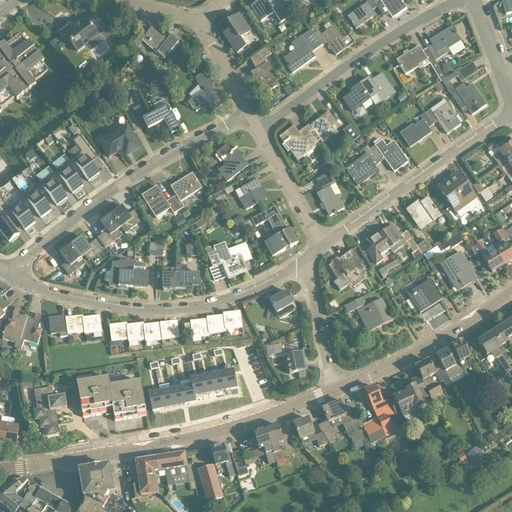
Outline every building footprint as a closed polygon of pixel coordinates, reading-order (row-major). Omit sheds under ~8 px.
[(288,18),(275,0),(262,0),(251,8),(261,23),(274,13),(281,23),(288,18)] [(377,8),(370,0),(363,0),(364,1),(364,0),(367,5),(347,19),(356,30),(375,17),(372,12),(377,8)] [(370,0),(377,8),(382,5),(392,20),(406,10),(399,0),(370,0)] [(511,0),(504,0),(505,1),(501,2),(506,16),(511,13),(511,0)] [(304,20),(310,16),(307,12),(301,16),(304,20)] [(240,16),(228,24),(232,30),(223,36),(236,55),(250,45),(245,38),(244,36),(251,32),(240,16)] [(318,21),(311,19),(309,25),(316,27),(318,21)] [(67,29),(59,35),(67,45),(70,43),(77,53),(84,47),(83,45),(96,35),(86,20),(70,33),(67,29)] [(131,42),(141,31),(134,25),(124,36),(131,42)] [(313,35),(321,47),(326,44),(335,57),(347,49),(332,28),(320,36),(317,32),(313,35)] [(434,62),(439,59),(437,54),(447,48),(448,50),(460,43),(451,29),(429,42),(432,47),(427,50),(434,62)] [(166,42),(151,30),(141,42),(153,52),(153,51),(163,60),(179,41),(172,35),(166,42)] [(321,47),(313,35),(310,32),(291,45),(295,51),(294,52),(284,60),(289,66),(287,68),(292,75),(315,59),(312,54),(321,47)] [(27,46),(20,37),(5,48),(4,46),(3,47),(0,48),(0,110),(1,111),(15,100),(16,102),(36,87),(34,85),(49,73),(42,65),(44,64),(29,44),(27,46)] [(265,99),(272,95),(270,91),(278,87),(271,76),(274,74),(265,58),(271,55),(267,48),(250,60),(253,65),(256,71),(251,74),(263,96),(265,99)] [(434,62),(427,50),(422,53),(419,48),(397,61),(405,76),(418,69),(417,66),(427,61),(429,65),(430,65),(441,83),(445,80),(434,62)] [(162,65),(156,60),(152,64),(158,69),(162,65)] [(452,72),(450,64),(441,65),(443,74),(452,72)] [(460,81),(477,71),(472,64),(455,74),(460,81)] [(221,107),(204,75),(195,80),(201,91),(188,104),(196,113),(207,103),(213,113),(221,107)] [(395,94),(383,77),(372,84),(369,80),(351,93),(352,95),(343,101),(352,113),(376,97),(381,104),(395,94)] [(156,90),(164,87),(162,81),(154,83),(156,90)] [(437,95),(443,91),(440,85),(434,89),(437,95)] [(466,90),(463,86),(450,95),(458,106),(463,103),(472,116),(486,106),(472,86),(466,90)] [(283,90),(287,97),(293,94),(289,87),(283,90)] [(401,105),(407,101),(403,96),(397,100),(401,105)] [(106,98),(107,105),(114,104),(113,97),(106,98)] [(179,129),(166,104),(164,101),(153,106),(157,113),(143,121),(148,131),(164,122),(170,134),(172,136),(180,131),(179,129)] [(139,117),(148,111),(144,104),(135,110),(139,117)] [(425,115),(433,126),(438,123),(447,136),(461,126),(447,106),(434,116),(431,112),(425,115)] [(308,136),(316,148),(321,144),(318,140),(337,125),(328,113),(309,128),(312,133),(308,136)] [(428,130),(433,126),(425,115),(420,119),(423,123),(414,130),(412,128),(401,136),(410,149),(431,134),(428,130)] [(382,131),(386,128),(382,123),(378,126),(382,131)] [(352,143),(360,137),(351,125),(343,131),(352,143)] [(75,126),(70,130),(75,136),(80,133),(75,126)] [(316,148),(308,136),(303,140),(293,127),(282,136),(287,142),(285,143),(290,151),(292,149),(300,160),(316,148)] [(140,149),(127,128),(100,145),(109,159),(127,148),(131,154),(140,149)] [(81,153),(71,161),(80,171),(89,183),(90,182),(91,183),(97,178),(97,177),(98,176),(90,165),(97,160),(80,137),(73,142),(81,153)] [(50,138),(46,142),(50,146),(54,142),(50,138)] [(359,147),(364,143),(360,138),(355,142),(359,147)] [(499,167),(511,158),(511,143),(508,138),(497,146),(501,151),(492,158),(497,163),(497,164),(499,167)] [(372,153),(380,164),(385,161),(394,174),(408,164),(393,144),(387,148),(382,142),(370,151),(372,153)] [(489,153),(496,148),(493,144),(486,149),(489,153)] [(231,153),(226,147),(216,155),(229,171),(222,177),(227,183),(247,168),(234,151),(231,153)] [(372,153),(370,151),(367,147),(362,151),(370,161),(361,167),(359,165),(347,174),(357,188),(378,172),(375,168),(380,164),(372,153)] [(333,153),(328,150),(325,156),(330,159),(333,153)] [(511,172),(511,158),(499,167),(506,177),(511,172)] [(71,161),(55,173),(64,184),(73,195),(74,194),(75,195),(82,190),(81,189),(82,188),(73,176),(80,171),(71,161)] [(337,168),(332,161),(327,164),(332,172),(337,168)] [(26,181),(33,176),(29,172),(23,177),(26,181)] [(55,173),(39,185),(48,196),(57,208),(58,206),(59,207),(66,202),(65,201),(67,200),(58,188),(64,184),(55,173)] [(335,198),(330,188),(334,185),(328,174),(318,180),(316,181),(322,192),(317,195),(329,218),(344,210),(337,197),(335,198)] [(171,200),(179,212),(184,209),(180,203),(201,189),(192,175),(184,180),(185,181),(182,183),(181,182),(171,189),(176,197),(171,200)] [(448,182),(465,206),(475,200),(457,175),(448,182)] [(246,214),(265,203),(259,192),(262,190),(257,181),(239,191),(245,202),(241,204),(246,214)] [(456,213),(465,206),(448,182),(438,189),(456,213)] [(480,195),(485,191),(480,184),(473,189),(478,196),(480,195)] [(39,185),(23,197),(32,208),(41,220),(50,212),(41,201),(48,196),(39,185)] [(179,212),(171,200),(166,203),(157,188),(142,197),(156,218),(170,209),(174,215),(179,212)] [(493,198),(487,190),(485,191),(480,195),(486,203),(493,198)] [(217,203),(222,200),(219,194),(214,197),(217,203)] [(23,197),(8,209),(16,219),(25,232),(35,224),(26,213),(32,208),(23,197)] [(0,213),(1,214),(0,215),(0,236),(3,240),(5,239),(9,244),(10,243),(11,244),(18,239),(17,238),(19,237),(9,224),(16,219),(8,209),(0,198),(0,213)] [(440,217),(427,200),(415,209),(413,206),(406,212),(416,226),(421,222),(425,228),(440,217)] [(111,216),(121,229),(125,226),(129,231),(141,222),(134,212),(128,216),(122,208),(111,216)] [(185,219),(189,216),(185,209),(181,212),(185,219)] [(499,225),(505,221),(507,220),(501,212),(499,213),(494,217),(499,225)] [(269,220),(266,213),(251,221),(255,229),(268,222),(276,238),(264,244),(272,259),(285,252),(285,251),(289,248),(290,249),(298,245),(290,230),(285,233),(276,217),(269,220)] [(117,232),(121,229),(111,216),(100,225),(106,233),(97,240),(105,250),(109,247),(121,237),(117,232)] [(187,225),(182,216),(173,221),(179,230),(187,225)] [(238,228),(239,227),(235,220),(234,221),(231,223),(235,230),(238,228)] [(191,228),(194,234),(199,231),(195,225),(191,228)] [(390,250),(393,254),(398,250),(405,244),(403,241),(392,227),(385,232),(382,229),(377,232),(390,250)] [(510,241),(505,233),(503,230),(502,231),(499,233),(499,232),(493,236),(502,249),(495,253),(505,269),(510,265),(509,263),(511,261),(511,253),(506,244),(509,242),(510,241)] [(376,266),(383,261),(380,257),(390,250),(377,232),(372,237),(373,239),(370,242),(371,243),(369,245),(373,251),(368,255),(376,266)] [(406,244),(412,240),(407,232),(400,237),(401,239),(403,241),(404,243),(405,244),(406,244)] [(182,233),(176,236),(178,241),(184,238),(182,233)] [(440,245),(437,247),(441,254),(451,247),(452,250),(464,243),(458,234),(444,243),(440,245)] [(105,250),(97,240),(88,247),(82,239),(71,247),(81,259),(85,256),(89,262),(101,253),(105,250)] [(423,257),(433,250),(426,241),(417,247),(418,250),(423,256),(423,257)] [(505,269),(495,253),(491,247),(485,251),(480,244),(470,250),(476,259),(481,256),(492,274),(498,270),(499,272),(505,269)] [(251,260),(245,246),(246,246),(227,253),(227,251),(216,255),(217,257),(210,259),(213,269),(222,265),(228,280),(229,280),(247,273),(246,270),(245,270),(243,264),(251,260)] [(85,265),(81,259),(71,247),(60,255),(66,263),(61,267),(69,277),(85,265)] [(418,250),(413,254),(411,255),(415,261),(423,256),(418,250)] [(366,273),(351,251),(339,260),(339,262),(338,263),(335,264),(335,263),(328,268),(337,282),(333,284),(339,292),(366,273)] [(463,289),(476,281),(461,256),(462,256),(461,255),(448,264),(454,275),(448,278),(455,289),(461,285),(463,289)] [(112,285),(118,285),(117,288),(132,290),(132,289),(132,287),(133,273),(134,261),(120,260),(120,262),(112,264),(111,271),(113,271),(112,285)] [(175,269),(176,275),(176,291),(176,289),(192,288),(192,275),(187,275),(187,269),(175,269)] [(383,280),(388,277),(384,270),(379,273),(383,280)] [(133,273),(132,287),(148,288),(149,274),(133,273)] [(162,291),(176,291),(176,275),(162,275),(162,291)] [(433,319),(445,312),(439,301),(442,299),(430,280),(418,288),(421,293),(410,300),(419,314),(420,313),(425,323),(433,318),(433,319)] [(297,310),(294,305),(287,293),(269,302),(273,310),(274,309),(276,314),(277,314),(280,320),(297,310)] [(367,308),(362,299),(344,308),(348,315),(358,310),(367,326),(365,328),(368,334),(393,322),(382,300),(367,308)] [(223,315),(223,317),(225,334),(226,333),(225,331),(242,329),(240,313),(223,315)] [(18,350),(27,319),(21,317),(20,320),(13,318),(11,322),(8,321),(2,340),(15,344),(14,349),(18,350)] [(68,336),(66,319),(66,317),(48,319),(50,336),(59,335),(60,339),(68,338),(68,336)] [(85,336),(83,319),(83,317),(66,319),(68,336),(84,334),(84,336),(85,336)] [(83,319),(85,336),(101,334),(99,317),(83,319)] [(209,335),(225,334),(223,317),(206,319),(207,321),(209,338),(209,337),(209,335)] [(27,319),(18,350),(21,351),(24,342),(37,346),(42,331),(38,330),(39,326),(32,323),(33,321),(27,319)] [(192,340),(209,338),(207,321),(190,323),(192,340)] [(160,324),(162,341),(179,339),(177,322),(160,324)] [(511,328),(509,323),(498,329),(507,343),(511,339),(511,328)] [(146,343),(144,326),(143,324),(127,326),(129,343),(145,341),(145,343),(146,343)] [(146,343),(162,341),(160,324),(144,326),(146,343)] [(129,343),(127,326),(127,325),(109,327),(111,343),(128,341),(128,343),(129,343)] [(488,336),(497,350),(507,343),(498,329),(488,336)] [(262,341),(267,339),(264,333),(259,336),(262,341)] [(506,375),(511,372),(505,363),(501,357),(497,350),(488,336),(477,343),(486,356),(490,354),(495,361),(497,359),(506,375)] [(453,351),(461,368),(463,371),(474,366),(476,370),(474,371),(480,382),(488,378),(474,351),(468,354),(462,342),(461,343),(455,346),(451,348),(453,351)] [(265,348),(267,357),(283,354),(281,345),(265,348)] [(9,354),(5,349),(0,352),(0,354),(3,359),(9,354)] [(461,368),(453,351),(448,354),(447,351),(436,357),(441,366),(447,376),(461,368)] [(305,373),(307,372),(303,353),(286,356),(289,376),(298,374),(305,373)] [(510,360),(506,354),(501,357),(505,363),(506,363),(507,362),(510,360)] [(431,388),(430,386),(432,385),(431,383),(432,382),(429,378),(435,375),(428,362),(415,369),(424,386),(426,391),(431,400),(442,393),(437,385),(431,388)] [(449,379),(447,376),(441,366),(433,370),(441,384),(443,382),(449,379)] [(233,372),(222,375),(226,392),(237,390),(233,372)] [(306,379),(305,373),(298,374),(299,381),(306,379)] [(222,375),(212,377),(215,395),(226,392),(222,375)] [(212,377),(201,379),(205,397),(215,395),(212,377)] [(395,401),(390,403),(396,416),(401,413),(402,416),(417,409),(416,406),(422,403),(428,400),(424,390),(419,378),(412,382),(414,387),(406,391),(406,392),(393,398),(395,401)] [(110,388),(108,379),(77,384),(82,419),(113,414),(114,423),(146,417),(140,383),(110,388)] [(201,379),(191,381),(192,387),(194,399),(205,397),(201,379)] [(192,387),(181,389),(185,407),(196,405),(194,399),(192,387)] [(378,420),(363,428),(371,444),(376,442),(393,433),(386,418),(393,415),(388,404),(387,401),(381,404),(374,388),(364,393),(376,417),(378,420)] [(52,389),(34,391),(36,402),(38,411),(34,412),(36,421),(40,420),(41,429),(45,428),(47,437),(59,435),(58,425),(54,426),(52,412),(67,410),(65,397),(53,399),(53,394),(52,389)] [(181,389),(170,391),(174,409),(185,407),(181,389)] [(170,391),(160,394),(163,411),(174,409),(170,391)] [(160,394),(149,396),(152,414),(163,411),(160,394)] [(342,402),(323,411),(327,423),(328,423),(341,418),(351,439),(353,445),(360,442),(362,441),(365,447),(371,444),(363,428),(359,420),(351,423),(348,415),(342,402)] [(8,425),(5,443),(11,444),(11,448),(16,448),(16,445),(26,446),(20,420),(15,420),(14,426),(8,425)] [(300,440),(314,435),(308,420),(294,425),(300,440)] [(318,427),(322,434),(329,445),(337,440),(326,423),(318,427)] [(275,464),(277,469),(285,466),(278,445),(283,443),(277,426),(266,430),(275,464)] [(268,466),(275,464),(266,430),(253,435),(258,452),(263,450),(268,466)] [(319,449),(329,445),(322,434),(315,437),(319,449)] [(495,439),(492,435),(486,439),(489,443),(495,439)] [(376,442),(371,444),(374,449),(373,449),(374,451),(379,448),(376,442)] [(226,457),(223,447),(216,449),(215,448),(213,449),(212,450),(210,451),(215,467),(225,464),(228,475),(234,473),(229,456),(226,457)] [(472,462),(482,455),(477,447),(467,455),(472,462)] [(236,472),(246,468),(241,452),(231,455),(236,472)] [(170,457),(174,478),(188,476),(186,468),(184,454),(170,457)] [(467,461),(463,454),(457,457),(461,464),(467,461)] [(167,480),(174,478),(170,457),(156,459),(158,472),(166,471),(167,480)] [(154,473),(158,472),(156,459),(135,462),(141,497),(157,494),(154,473)] [(437,476),(448,470),(442,460),(431,466),(437,476)] [(114,493),(109,467),(101,468),(100,467),(87,469),(88,470),(79,471),(83,498),(86,498),(87,503),(85,504),(79,511),(101,511),(108,502),(105,500),(109,494),(114,493)] [(213,467),(199,471),(208,503),(222,499),(213,467)] [(388,473),(395,483),(401,479),(395,468),(388,473)] [(0,504),(9,511),(17,511),(22,505),(20,502),(25,496),(19,491),(28,482),(24,479),(13,483),(0,493),(0,504)] [(363,492),(373,489),(370,479),(360,482),(361,483),(357,484),(359,492),(363,491),(363,492)] [(356,489),(351,484),(346,489),(351,493),(356,489)] [(32,494),(37,487),(36,486),(30,488),(27,490),(29,492),(23,502),(24,503),(22,505),(17,511),(30,511),(38,503),(40,499),(37,497),(32,494)] [(38,503),(30,511),(44,511),(47,508),(53,511),(71,511),(74,508),(63,502),(62,502),(40,490),(37,487),(32,494),(37,497),(40,499),(38,503)] [(129,487),(131,502),(139,500),(137,487),(129,487)]
